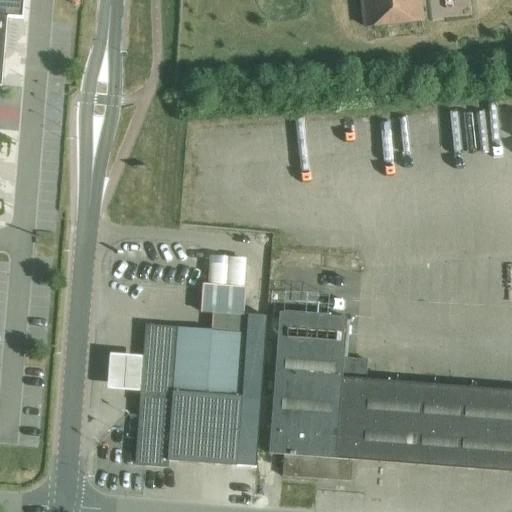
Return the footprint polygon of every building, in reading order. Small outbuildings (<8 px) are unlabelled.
[(0,0),(0,75),(2,53),(5,20),(23,21),(24,0),(0,0)] [(363,0),(367,30),(422,23),(419,0),(363,0)] [(189,208),(189,221),(232,221),(232,208),(189,208)] [(297,247),(297,260),(324,259),(324,246),(297,247)] [(330,249),(329,267),(359,269),(360,252),(330,249)] [(248,280),(249,251),(213,250),(212,279),(248,280)] [(305,277),(325,277),(325,265),(305,265),(305,277)] [(212,332),(146,327),(136,466),(145,466),(145,467),(168,469),(169,463),(236,467),(247,316),(243,316),(245,289),(203,286),(201,314),(213,314),(212,332)] [(511,473),(511,392),(366,381),(368,361),(343,360),(346,319),(279,314),(268,456),(283,457),(282,478),(349,483),(351,461),(511,473)] [(141,362),(109,359),(107,394),(139,396),(141,362)]
